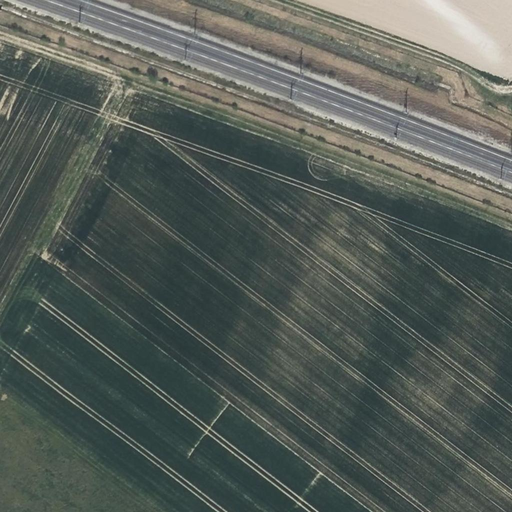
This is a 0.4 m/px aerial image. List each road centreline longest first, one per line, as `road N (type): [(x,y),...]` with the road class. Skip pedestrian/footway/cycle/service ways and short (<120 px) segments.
road 1 (track): [(511,226),(0,35)]
road 2 (track): [(0,304),(128,81)]
road 3 (track): [(281,0),(501,81),(511,78)]
